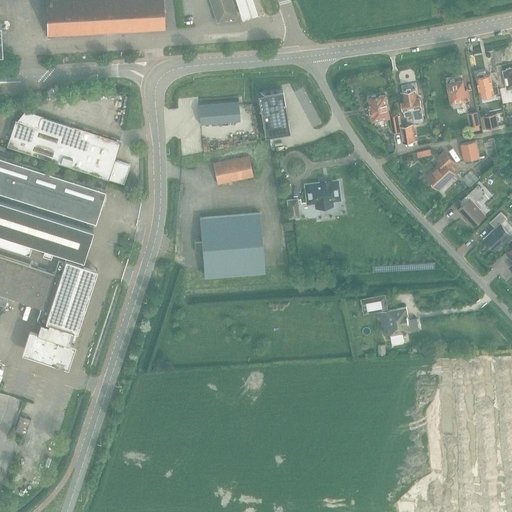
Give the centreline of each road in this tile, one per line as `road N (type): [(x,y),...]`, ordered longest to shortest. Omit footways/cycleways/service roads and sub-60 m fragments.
road 1 (tertiary): [(67,511),(155,232),(156,84)]
road 2 (residential): [(511,317),(357,146),(312,56)]
road 3 (tertiary): [(312,56),(511,22)]
road 4 (residential): [(0,78),(132,71),(156,84)]
road 5 (tertiary): [(156,84),(173,69),(299,57)]
